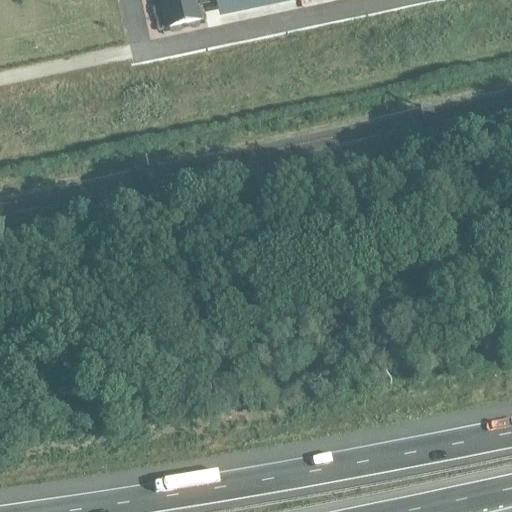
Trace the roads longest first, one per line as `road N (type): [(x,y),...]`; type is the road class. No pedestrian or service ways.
road 1 (track): [(0,181),(511,71)]
road 2 (motorway): [(511,434),(60,511)]
